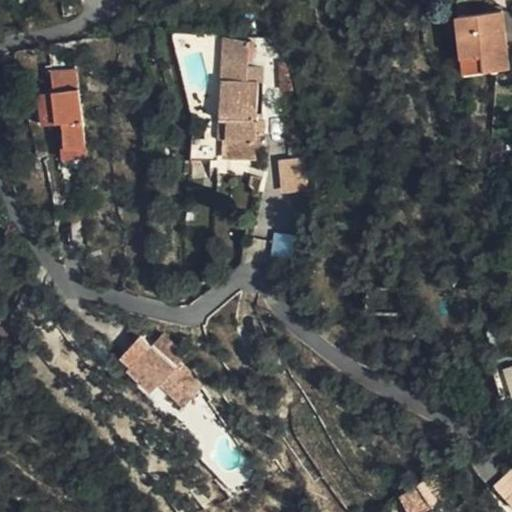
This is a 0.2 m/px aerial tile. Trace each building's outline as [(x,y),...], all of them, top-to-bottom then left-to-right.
[(455,18),(461,77),(506,72),(500,13),(455,18)] [(259,109),(258,78),(247,78),(246,62),(246,39),(221,36),(222,118),(230,118),(231,138),(231,155),(260,155),(259,125),(268,125),(268,115),(265,115),(265,109),(259,109)] [(286,51),(278,52),(281,81),(292,79),(286,51)] [(261,61),(246,62),(247,78),(258,78),(261,78),(261,61)] [(55,90),(40,91),(44,123),(63,121),(65,146),(86,144),(77,67),(53,69),(55,90)] [(230,118),(222,118),(223,138),(231,138),(230,118)] [(221,138),(196,137),(196,159),(223,159),(221,138)] [(65,146),(59,146),(60,156),(87,153),(86,144),(65,146)] [(153,341),(130,364),(152,387),(159,380),(178,360),(186,352),(163,330),(153,341)] [(121,355),(130,364),(153,341),(144,332),(121,355)] [(178,360),(159,380),(182,402),(201,383),(178,360)] [(130,364),(125,369),(147,392),(152,387),(130,364)] [(506,409),(511,406),(511,377),(497,384),(506,409)] [(511,467),(497,480),(511,497),(511,467)] [(454,511),(433,473),(402,490),(414,511),(454,511)]
